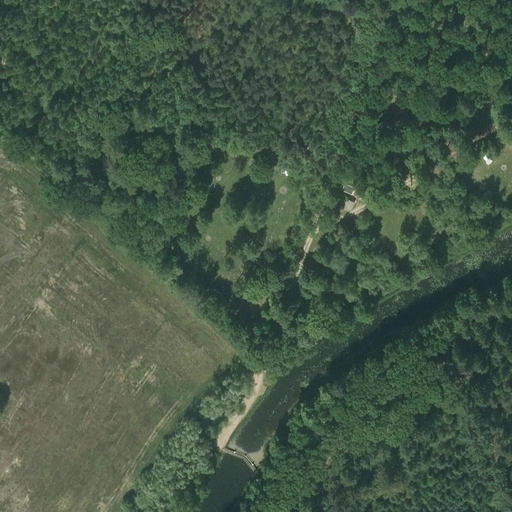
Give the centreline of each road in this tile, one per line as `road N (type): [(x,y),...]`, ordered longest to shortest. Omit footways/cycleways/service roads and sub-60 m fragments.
road 1 (track): [(389,0),(267,359)]
road 2 (track): [(511,111),(312,227)]
